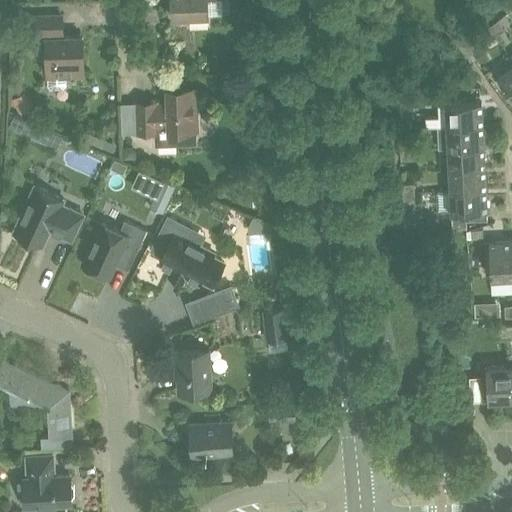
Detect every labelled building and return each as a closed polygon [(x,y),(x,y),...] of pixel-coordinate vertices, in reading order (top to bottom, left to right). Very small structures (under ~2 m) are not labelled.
[(207,0),(171,0),(172,16),(208,15),(207,0)] [(31,37),(46,36),(48,84),(51,87),(64,87),(67,83),(67,72),(83,71),(82,34),(62,35),(62,14),(30,15),(31,37)] [(498,18),(489,24),(496,34),(504,28),(498,18)] [(496,34),(489,24),(481,29),(488,39),(496,34)] [(478,46),(488,39),(481,29),(471,36),(478,46)] [(511,66),(498,76),(511,96),(511,66)] [(136,131),(155,130),(156,144),(198,143),(196,89),(166,90),(167,102),(155,103),(155,101),(135,101),(136,131)] [(445,102),(446,124),(482,123),(481,100),(445,102)] [(410,116),(398,117),(399,127),(411,126),(410,116)] [(482,123),(446,124),(447,146),(483,144),(482,123)] [(30,136),(43,142),(48,130),(36,124),(30,136)] [(83,139),(104,147),(107,139),(87,131),(83,139)] [(399,138),(400,148),(412,148),(412,138),(399,138)] [(123,158),(136,157),(136,149),(131,144),(123,145),(123,158)] [(483,144),(447,146),(439,147),(440,168),(448,167),(448,168),(484,166),(483,144)] [(412,148),(400,148),(400,158),(413,157),(412,148)] [(115,159),(111,167),(123,173),(127,164),(115,159)] [(484,166),(448,168),(450,189),(485,187),(484,166)] [(150,203),(162,209),(174,184),(162,178),(161,179),(153,196),(150,203)] [(402,182),(402,192),(414,191),(414,181),(402,182)] [(64,198),(34,185),(13,232),(42,245),(49,229),(71,239),(83,213),(61,203),(64,198)] [(485,187),(450,189),(451,211),(486,210),(485,187)] [(243,189),(241,197),(249,199),(250,191),(243,189)] [(414,191),(402,192),(403,202),(415,201),(414,191)] [(190,226),(168,215),(153,243),(165,249),(159,262),(172,269),(171,271),(184,277),(185,275),(198,282),(200,278),(212,284),(224,261),(212,255),(214,252),(185,237),(190,226)] [(119,230),(101,222),(82,264),(109,276),(124,245),(136,251),(146,229),(124,219),(119,230)] [(511,275),(511,263),(511,240),(488,241),(490,277),(511,275)] [(236,282),(195,298),(203,319),(244,303),(236,282)] [(491,301),(484,301),(474,301),(474,315),(484,315),(491,315),(491,314),(491,306),(491,301)] [(283,307),(262,310),(266,340),(287,338),(283,307)] [(508,336),(507,324),(498,324),(499,337),(508,336)] [(178,389),(210,388),(208,348),(174,350),(175,365),(177,365),(178,389)] [(0,382),(47,403),(49,436),(71,434),(68,388),(0,357),(0,382)] [(511,397),(509,364),(486,365),(487,386),(482,386),(482,399),(511,397)] [(269,401),(270,420),(297,419),(296,399),(269,401)] [(192,453),(231,451),(230,419),(190,421),(192,453)] [(71,496),(74,492),(74,483),(70,480),(70,479),(70,473),(53,474),(52,453),(26,455),(27,476),(23,476),(25,505),(71,502),(71,496)]
